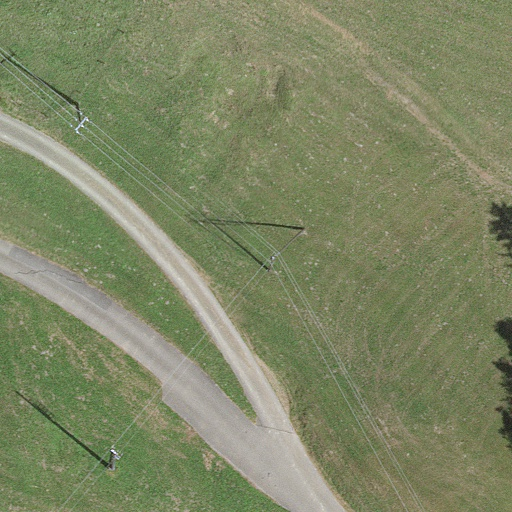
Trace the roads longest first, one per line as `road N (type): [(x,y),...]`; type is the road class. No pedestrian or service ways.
road 1 (track): [(0,130),(102,193),(169,257),(262,399),(298,495)]
road 2 (unclassified): [(316,511),(106,321),(0,256)]
